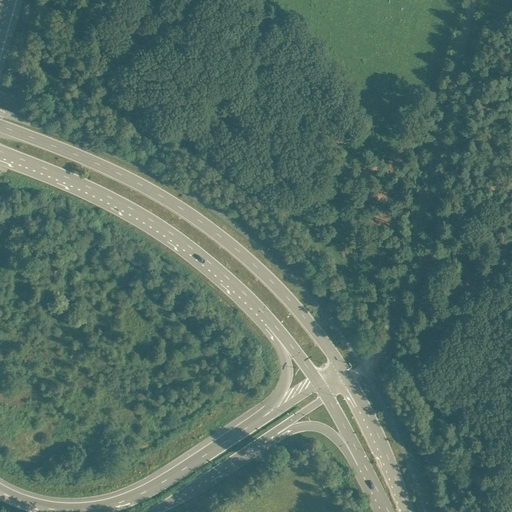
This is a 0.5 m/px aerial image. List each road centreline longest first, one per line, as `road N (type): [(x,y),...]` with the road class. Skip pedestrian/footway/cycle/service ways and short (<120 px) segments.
road 1 (tertiary): [(347,377),(288,298),(191,215),(144,186),(0,125)]
road 2 (track): [(347,377),(391,345),(401,320),(472,0)]
road 3 (tertiary): [(0,151),(157,223),(271,322)]
road 4 (trunk): [(252,424),(114,505),(60,511),(0,492)]
road 5 (unclassified): [(405,511),(347,377)]
road 6 (trunk): [(152,511),(265,438)]
